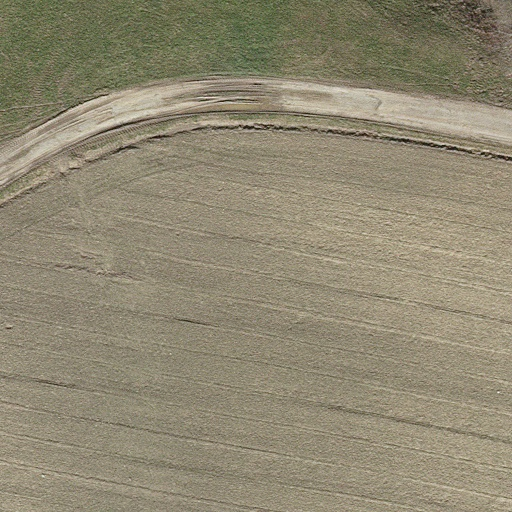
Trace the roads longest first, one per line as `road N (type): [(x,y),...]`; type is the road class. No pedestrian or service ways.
road 1 (track): [(377,102),(297,94),(171,102),(92,123),(0,167)]
road 2 (track): [(511,128),(377,102)]
